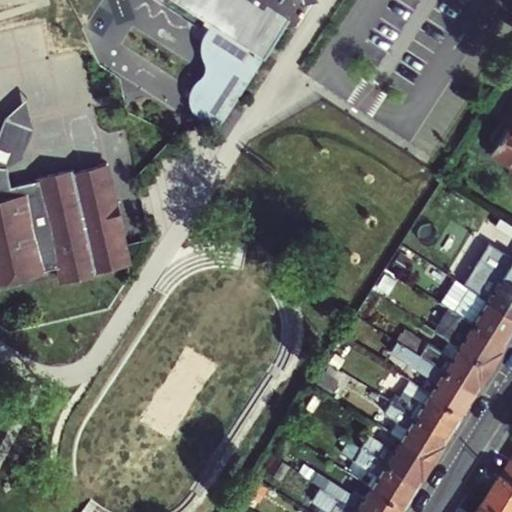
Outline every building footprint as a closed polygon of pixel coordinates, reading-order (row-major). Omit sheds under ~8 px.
[(173,0),(212,24),(235,39),(239,42),(239,41),(253,51),(237,78),(248,85),(285,26),(289,20),(282,14),(288,4),(282,0),(173,0)] [(295,26),(292,0),(282,0),(288,4),(282,14),(289,20),(285,26),(295,26)] [(235,39),(212,24),(203,36),(203,45),(207,58),(207,63),(205,70),(201,78),(195,86),(191,97),(193,107),(199,116),(222,127),(248,85),(237,78),(253,51),(239,41),(239,42),(235,39)] [(511,99),(489,135),(497,140),(490,152),(511,165),(511,99)] [(0,170),(1,170),(17,157),(28,132),(20,102),(0,117),(0,170)] [(0,289),(42,280),(42,276),(56,273),(59,288),(94,281),(94,278),(127,271),(118,227),(119,226),(118,223),(110,224),(109,216),(116,214),(116,212),(113,210),(102,168),(69,176),(68,173),(35,181),(36,184),(6,189),(1,170),(0,170),(0,289)] [(118,223),(116,214),(109,216),(110,224),(118,223)] [(511,256),(489,243),(464,283),(511,313),(511,256)] [(411,260),(402,254),(395,265),(404,271),(411,260)] [(305,314),(242,274),(196,348),(258,387),(305,314)] [(453,308),(469,319),(504,341),(511,329),(511,313),(464,283),(458,279),(443,302),(453,308)] [(452,341),(490,365),(504,341),(469,319),(453,308),(438,332),(452,341)] [(427,348),(430,343),(406,327),(403,332),(427,348)] [(403,332),(398,339),(475,388),(490,365),(452,341),(445,352),(430,343),(427,348),(403,332)] [(398,339),(390,352),(436,381),(429,394),(459,413),(475,388),(398,339)] [(331,365),(318,383),(330,391),(342,372),(331,365)] [(391,400),(446,435),(459,413),(429,394),(409,382),(400,397),(395,394),(391,400)] [(431,458),(446,435),(391,400),(384,412),(396,420),(389,431),(400,439),(431,458)] [(431,458),(400,439),(394,449),(370,434),(361,448),(416,482),(431,458)] [(416,482),(361,448),(343,436),(335,448),(353,461),(357,455),(376,467),(373,472),(378,474),(370,486),(401,505),(416,482)] [(290,467),(273,457),(266,469),(282,480),(290,467)] [(501,472),(483,500),(502,511),(511,511),(511,461),(510,460),(502,473),(501,472)] [(363,481),(370,486),(378,474),(373,472),(371,470),(363,481)] [(361,511),(397,511),(401,505),(370,486),(364,497),(359,494),(356,499),(319,476),(315,483),(320,486),(361,511)] [(361,511),(320,486),(312,500),(321,506),(330,511),(361,511)] [(475,511),(502,511),(483,500),(475,511)]
